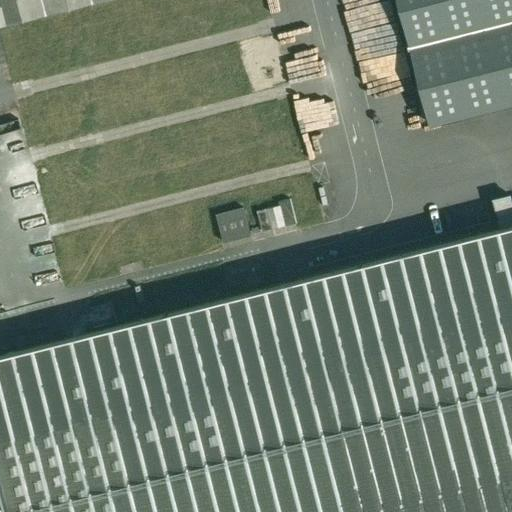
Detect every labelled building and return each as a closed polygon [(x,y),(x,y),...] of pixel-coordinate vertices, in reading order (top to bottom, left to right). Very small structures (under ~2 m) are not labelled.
[(0,0),(0,3),(5,25),(114,0),(0,0)] [(511,0),(353,0),(361,36),(511,7),(511,0)] [(370,66),(374,95),(407,91),(404,61),(370,66)] [(459,77),(460,99),(488,96),(486,74),(459,77)] [(463,104),(404,117),(410,143),(452,134),(457,156),(474,152),(463,104)] [(285,224),(297,221),(291,197),(279,201),(280,204),(285,224)] [(224,241),(251,235),(244,206),(217,212),(224,241)] [(263,230),(274,227),(269,207),(257,210),(263,230)] [(511,511),(511,224),(0,354),(0,511),(511,511)]
